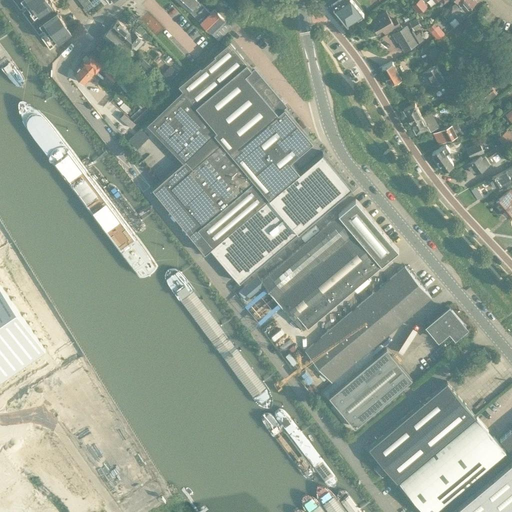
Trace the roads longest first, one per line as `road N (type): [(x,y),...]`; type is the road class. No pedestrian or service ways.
road 1 (unclassified): [(345,452),(60,79),(60,66)]
road 2 (residential): [(511,265),(430,175),(340,38),(301,10)]
road 3 (unclassified): [(487,330),(330,135)]
road 4 (unclassified): [(345,452),(487,330)]
road 5 (unclassified): [(0,382),(61,433),(112,511)]
road 6 (unclassified): [(330,135),(234,30)]
road 7 (unclassified): [(330,135),(301,10)]
